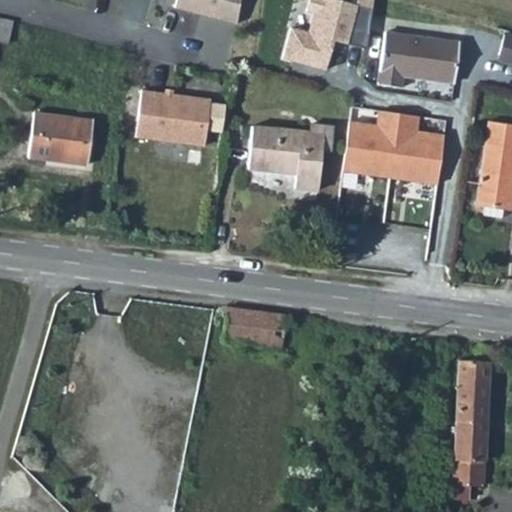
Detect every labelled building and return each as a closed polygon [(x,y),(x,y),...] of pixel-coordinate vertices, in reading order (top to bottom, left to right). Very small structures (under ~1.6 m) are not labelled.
[(239,0),(177,0),(175,10),(234,24),(239,0)] [(340,0),(302,0),(299,14),(305,15),(301,32),(283,27),(276,57),(313,66),(319,42),(336,47),(346,9),(340,0)] [(0,40),(6,42),(11,21),(11,20),(0,17),(0,40)] [(511,62),(511,35),(504,33),(496,58),(511,62)] [(452,82),(457,43),(384,34),(377,83),(401,86),(402,75),(452,82)] [(141,90),(135,137),(203,146),(205,130),(219,132),(223,106),(209,104),(209,99),(141,90)] [(392,179),(401,114),(380,112),(378,125),(350,121),(343,172),(392,179)] [(27,157),(86,163),(91,119),(33,113),(27,157)] [(421,117),(401,114),(392,179),(437,184),(445,137),(418,132),(421,117)] [(511,126),(488,123),(476,202),(483,204),(482,214),(499,217),(501,207),(509,208),(511,186),(511,126)] [(305,131),(252,126),(247,168),(295,173),(294,188),(316,189),(319,152),(327,153),(330,130),(306,127),(305,131)] [(280,348),(285,316),(226,308),(223,340),(280,348)] [(457,360),(451,485),(482,486),(488,362),(457,360)]
